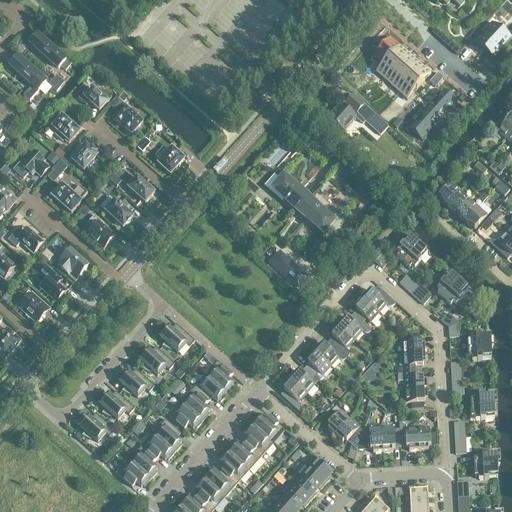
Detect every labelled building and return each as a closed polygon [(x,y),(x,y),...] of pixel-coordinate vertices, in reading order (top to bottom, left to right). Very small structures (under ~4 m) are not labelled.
[(484,54),(503,33),(492,23),(473,44),(484,54)] [(494,62),(511,42),(503,33),(484,54),(494,62)] [(66,61),(37,35),(31,41),(36,46),(34,48),(38,51),(38,52),(39,52),(43,55),(43,56),(47,59),(47,60),(48,60),(52,63),(51,64),(52,64),(59,70),(66,61)] [(382,67),(400,47),(391,39),(387,43),(381,50),(373,58),(382,67)] [(384,80),(407,54),(400,47),(382,67),(376,73),(384,80)] [(391,87),(414,61),(407,54),(384,80),(391,87)] [(46,83),(17,57),(11,64),(16,68),(14,70),(14,71),(14,70),(18,74),(19,75),(19,74),(23,78),(27,82),(28,83),(28,82),(32,86),(24,96),(30,102),(46,83)] [(399,94),(423,68),(414,61),(391,87),(399,94)] [(430,75),(423,68),(399,94),(407,101),(430,75)] [(435,87),(442,79),(437,74),(429,82),(435,87)] [(105,106),(111,99),(101,89),(97,93),(92,89),(90,92),(88,91),(88,92),(86,90),(78,99),(86,107),(89,103),(99,112),(105,106)] [(443,92),(426,111),(443,126),(448,120),(448,119),(447,119),(445,117),(457,104),(452,98),(451,99),(443,92)] [(328,118),(339,128),(344,132),(356,119),(361,123),(362,124),(363,125),(365,124),(380,137),(388,128),(352,96),(342,107),(341,105),(328,118)] [(116,112),(123,104),(118,100),(111,107),(116,112)] [(132,109),(130,111),(125,106),(113,118),(132,135),(143,122),(137,116),(138,115),(132,109)] [(443,126),(426,111),(409,130),(417,137),(416,138),(422,143),(429,136),(434,129),(437,131),(437,132),(443,126)] [(79,133),(62,117),(53,128),(57,133),(55,135),(63,142),(64,141),(69,145),(79,133)] [(497,132),(506,140),(511,133),(511,118),(510,117),(497,132)] [(143,153),(151,144),(146,140),(138,149),(143,153)] [(92,162),(97,157),(95,155),(96,154),(92,150),(91,151),(86,147),(78,156),(77,155),(73,159),(74,160),(73,162),(84,172),(89,166),(90,168),(94,163),(92,162)] [(60,148),(56,154),(62,158),(66,153),(60,148)] [(172,149),(158,165),(171,176),(184,161),(172,149)] [(49,169),(43,164),(45,162),(33,152),(21,166),(32,176),(35,173),(41,178),(49,169)] [(48,159),(56,165),(60,161),(52,154),(48,159)] [(480,160),(484,165),(488,160),(484,156),(480,160)] [(53,172),(47,178),(54,183),(68,167),(61,161),(52,171),(53,172)] [(483,175),(487,171),(478,163),(474,167),(483,175)] [(493,173),(497,168),(493,164),(489,169),(493,173)] [(493,173),(498,177),(502,172),(497,168),(493,173)] [(114,176),(109,181),(117,188),(122,182),(114,176)] [(296,212),(307,199),(284,178),(273,191),(296,212)] [(145,204),(155,194),(137,179),(128,189),(145,204)] [(496,187),(500,183),(496,179),(492,183),(496,187)] [(501,191),(505,187),(500,183),(496,187),(501,191)] [(438,198),(447,207),(460,192),(451,184),(438,198)] [(72,195),(62,186),(53,198),(60,204),(63,208),(64,208),(71,214),(81,203),(80,202),(87,194),(79,187),(72,195)] [(11,198),(0,188),(0,218),(6,212),(6,213),(15,204),(9,199),(11,198)] [(460,192),(447,207),(456,215),(469,200),(460,192)] [(133,218),(124,210),(128,206),(121,199),(117,204),(115,202),(105,212),(115,221),(115,223),(117,225),(119,225),(123,228),(126,225),(128,225),(130,223),(130,221),(133,218)] [(323,233),(334,221),(311,200),(300,213),(323,233)] [(469,200),(456,215),(465,223),(478,208),(469,200)] [(478,208),(465,223),(474,231),(487,216),(478,208)] [(104,225),(94,216),(87,224),(93,229),(87,235),(104,250),(115,238),(102,227),(104,225)] [(44,243),(28,229),(22,235),(17,230),(8,241),(16,248),(20,244),(33,255),(44,243)] [(511,240),(504,233),(496,242),(494,241),(492,241),(490,242),(489,244),(507,260),(511,254),(511,240)] [(397,242),(402,246),(399,249),(397,252),(399,254),(396,258),(403,264),(419,246),(416,243),(415,244),(409,238),(408,239),(405,236),(404,237),(403,235),(397,242)] [(15,268),(0,254),(0,249),(2,248),(0,246),(0,276),(4,280),(15,268)] [(419,246),(403,264),(409,269),(412,266),(418,271),(422,267),(420,264),(422,262),(422,261),(427,255),(421,249),(422,249),(419,246)] [(88,268),(70,252),(66,249),(59,257),(62,260),(62,261),(63,261),(58,267),(68,276),(73,271),(80,277),(88,268)] [(380,249),(378,252),(372,259),(383,268),(389,262),(384,257),(386,254),(380,249)] [(53,255),(46,250),(41,255),(48,261),(53,255)] [(307,279),(280,254),(271,264),(287,278),(288,277),(288,276),(291,273),(296,278),(293,281),(292,283),(299,289),(307,279)] [(57,276),(46,267),(39,274),(47,281),(40,289),(57,303),(66,292),(53,281),(57,276)] [(437,294),(444,300),(460,283),(457,280),(456,281),(450,275),(438,289),(440,291),(437,294)] [(407,278),(401,285),(412,295),(418,288),(407,278)] [(460,283),(444,300),(450,306),(454,303),(456,305),(469,292),(462,286),(463,285),(460,283)] [(368,292),(362,300),(379,314),(386,306),(388,307),(390,308),(392,308),(394,307),(395,305),(377,288),(371,295),(368,292)] [(42,312),(46,307),(32,295),(29,293),(24,298),(27,300),(20,309),(26,315),(26,317),(29,319),(31,319),(37,325),(46,315),(42,312)] [(429,298),(426,295),(420,302),(423,305),(429,298)] [(379,314),(362,300),(356,307),(358,309),(353,316),(362,324),(366,320),(370,324),(379,314)] [(448,315),(442,322),(445,325),(451,318),(448,315)] [(362,324),(353,316),(347,322),(344,319),(338,326),(355,341),(362,332),(364,334),(366,335),(368,334),(370,334),(371,332),(362,324)] [(166,329),(160,335),(162,336),(160,338),(167,344),(165,347),(162,347),(170,351),(173,349),(178,354),(186,345),(190,349),(195,343),(176,325),(176,326),(172,331),(169,328),(167,330),(166,329)] [(355,341),(338,326),(331,333),(334,336),(329,342),(347,359),(348,357),(349,355),(349,353),(348,352),(347,350),(355,341)] [(5,332),(0,328),(0,356),(5,361),(21,342),(7,330),(5,332)] [(467,341),(468,350),(491,349),(491,344),(490,345),(490,336),(472,337),(472,341),(467,341)] [(402,344),(403,356),(425,355),(424,345),(421,346),(420,337),(407,337),(408,343),(402,344)] [(347,359),(329,342),(323,349),(320,346),(314,353),(331,368),(338,359),(340,361),(342,362),(344,361),(346,360),(347,359)] [(156,348),(155,349),(156,349),(151,354),(148,351),(147,353),(145,352),(140,358),(141,359),(140,361),(147,367),(145,370),(142,370),(150,374),(152,372),(158,377),(165,368),(169,372),(175,365),(156,348)] [(491,349),(468,350),(468,359),(473,358),(473,362),(491,361),(491,353),(491,349)] [(322,377),(331,368),(314,353),(307,360),(310,363),(305,369),(314,378),(319,382),(323,378),(322,377)] [(425,355),(403,356),(403,368),(401,368),(399,369),(398,370),(397,372),(398,374),(422,373),(422,365),(425,365),(425,355)] [(233,385),(226,379),(230,375),(233,377),(218,363),(205,376),(227,396),(233,389),(232,387),(233,385)] [(314,378),(305,369),(299,375),(296,373),(290,380),(306,395),(315,386),(311,382),(314,378)] [(155,388),(137,371),(136,370),(135,371),(136,371),(132,376),(129,373),(127,375),(125,374),(120,380),(121,381),(120,383),(127,389),(125,392),(122,392),(130,396),(132,394),(138,399),(146,390),(149,394),(155,388)] [(422,373),(398,374),(398,377),(398,379),(400,380),(402,380),(404,380),(405,392),(427,391),(426,381),(422,382),(422,373)] [(227,396),(205,376),(193,390),(206,401),(210,397),(217,403),(219,401),(221,403),(227,396)] [(179,380),(170,391),(177,396),(185,385),(179,380)] [(306,395),(290,380),(283,387),(286,390),(280,396),(299,413),(300,411),(301,409),(301,407),(300,405),(299,404),(306,395)] [(202,406),(206,401),(193,390),(181,403),(203,423),(209,415),(208,414),(209,412),(202,406)] [(427,391),(405,392),(405,405),(411,404),(411,410),(424,410),(424,401),(427,401),(427,391)] [(135,410),(116,393),(115,393),(116,393),(112,398),(109,396),(107,397),(105,396),(100,402),(102,404),(100,405),(107,411),(105,414),(102,414),(110,419),(112,416),(118,421),(126,413),(129,416),(135,410)] [(470,400),(471,409),(494,408),(494,404),(493,404),(493,395),(475,396),(475,400),(470,400)] [(163,411),(169,401),(163,398),(157,407),(163,411)] [(385,402),(381,406),(386,411),(390,406),(385,402)] [(203,423),(181,403),(169,417),(185,431),(185,430),(182,428),(186,423),(193,430),(195,428),(197,430),(203,423)] [(494,408),(471,409),(471,418),(476,418),(476,421),(494,420),(494,412),(495,412),(494,408)] [(328,430),(335,437),(350,420),(341,412),(337,416),(333,412),(324,422),(331,427),(328,430)] [(115,432),(96,415),(96,416),(92,421),(89,418),(87,420),(86,418),(80,424),(82,426),(80,428),(87,434),(85,436),(82,436),(82,437),(90,441),(92,438),(98,444),(106,435),(109,438),(115,432)] [(273,445),(286,432),(270,418),(266,422),(261,418),(259,420),(258,419),(251,426),(273,445)] [(363,432),(350,420),(335,437),(342,443),(345,440),(357,451),(361,438),(363,432)] [(174,437),(178,433),(181,435),(165,421),(153,434),(175,454),(181,447),(180,445),(181,443),(174,437)] [(418,452),(417,429),(405,430),(405,428),(405,427),(404,426),(403,425),(402,424),(400,424),(399,424),(399,430),(400,449),(409,448),(409,452),(418,452)] [(464,424),(455,424),(455,440),(464,439),(464,424)] [(273,445),(251,426),(245,433),(247,434),(245,436),(253,443),(249,447),(261,459),(273,445)] [(430,429),(417,429),(418,452),(428,451),(428,447),(437,447),(436,434),(430,434),(430,429)] [(400,449),(399,430),(381,431),(383,454),(392,453),(392,449),(400,449)] [(369,438),(361,438),(357,451),(373,450),(373,454),(383,454),(381,431),(369,432),(369,438)] [(175,454),(153,434),(141,448),(154,459),(158,455),(165,461),(167,459),(168,461),(175,454)] [(464,439),(455,440),(456,455),(465,454),(464,439)] [(249,472),(261,459),(249,447),(244,452),(237,445),(235,447),(234,446),(227,453),(249,472)] [(150,463),(154,459),(141,448),(129,461),(151,481),(157,474),(156,472),(157,470),(150,463)] [(237,486),(249,472),(227,453),(221,460),(223,461),(221,463),(229,470),(224,474),(237,486)] [(474,460),(474,468),(498,467),(497,463),(496,455),(487,455),(482,455),(479,456),(478,459),(474,460)] [(333,474),(316,458),(307,468),(326,485),(332,479),(330,477),(333,474)] [(151,481),(129,461),(117,475),(132,489),(133,488),(130,486),(134,482),(141,488),(143,486),(144,488),(151,481)] [(498,467),(474,468),(475,477),(479,477),(479,481),(483,480),(483,481),(489,480),(497,480),(497,471),(498,471),(498,467)] [(326,485),(307,468),(299,477),(316,492),(319,489),(321,491),(326,485)] [(225,499),(237,486),(224,474),(220,479),(213,472),(211,474),(210,472),(203,479),(225,499)] [(316,492),(299,477),(291,486),(310,503),(316,496),(314,495),(316,492)] [(212,511),(213,511),(225,499),(203,479),(197,486),(199,488),(197,490),(204,496),(200,501),(212,511)] [(467,483),(458,484),(459,499),(467,498),(467,483)] [(310,503),(291,486),(283,495),(300,510),(303,507),(305,509),(310,503)] [(410,491),(410,503),(428,502),(427,490),(426,490),(427,491),(410,491)] [(298,511),(300,510),(283,495),(275,504),(284,511),(298,511)] [(212,511),(200,501),(196,505),(189,499),(187,501),(186,499),(179,506),(185,511),(212,511)] [(388,511),(376,501),(368,509),(370,511),(388,511)] [(428,511),(428,502),(410,503),(410,511),(428,511)]
